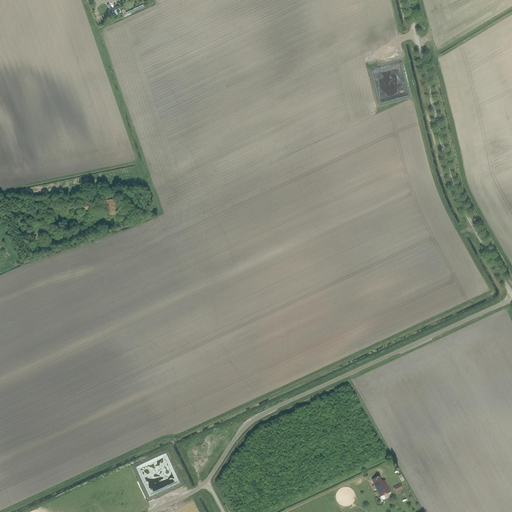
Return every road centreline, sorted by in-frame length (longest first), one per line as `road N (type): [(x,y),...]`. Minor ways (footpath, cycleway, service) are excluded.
road 1 (unclassified): [(205,483),(250,420),(511,298)]
road 2 (unclassified): [(511,294),(447,169),(407,0)]
